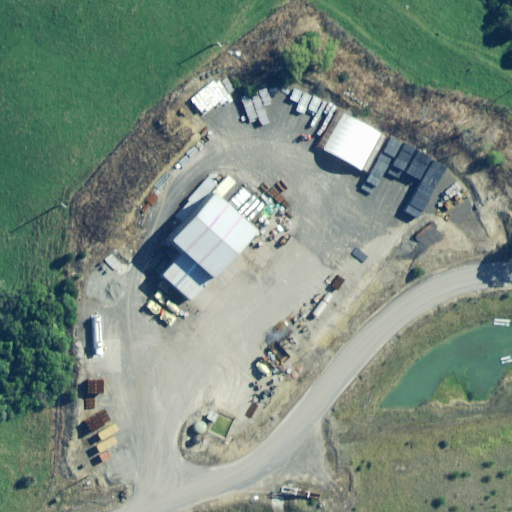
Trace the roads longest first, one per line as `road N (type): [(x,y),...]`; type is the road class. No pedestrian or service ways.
road 1 (track): [(150,434),(185,385),(247,325),(284,246),(279,199),(246,160),(222,157),(177,185),(139,253),(130,295),(135,358)]
road 2 (track): [(136,511),(233,478),(278,445),(380,327),(418,297),(452,280),(511,273)]
road 3 (track): [(135,358),(150,434),(148,511)]
